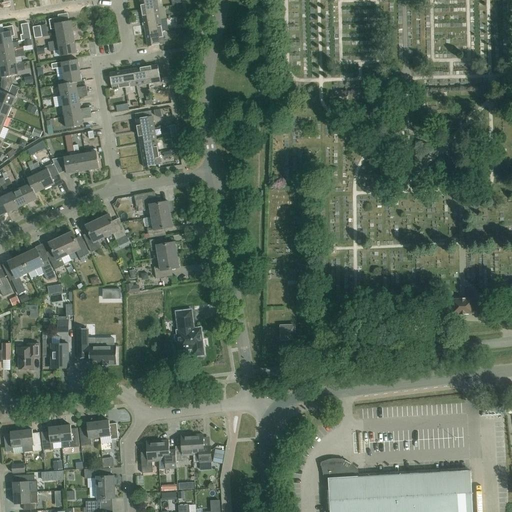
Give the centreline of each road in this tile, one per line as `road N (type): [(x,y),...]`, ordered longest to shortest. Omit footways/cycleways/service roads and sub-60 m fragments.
road 1 (unclassified): [(269,413),(290,398),(511,370)]
road 2 (unclassified): [(251,403),(213,171)]
road 3 (residential): [(290,368),(511,342)]
road 4 (residential): [(120,186),(96,62),(128,57),(121,0)]
road 5 (unclassified): [(213,171),(205,102),(223,0)]
road 6 (unclassified): [(0,404),(112,390),(144,414)]
road 7 (residential): [(120,186),(0,238)]
